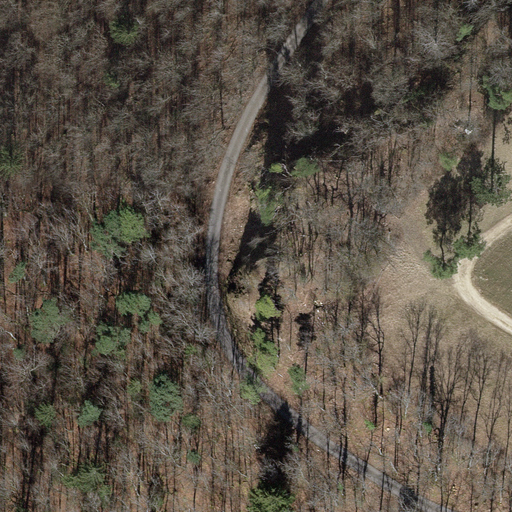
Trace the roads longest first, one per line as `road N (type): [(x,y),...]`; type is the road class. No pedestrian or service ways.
road 1 (unclassified): [(443,511),(331,446),(266,393),(240,364),(213,303),(214,234),(241,135),(322,0)]
road 2 (track): [(511,323),(467,284),(468,260),(511,224)]
